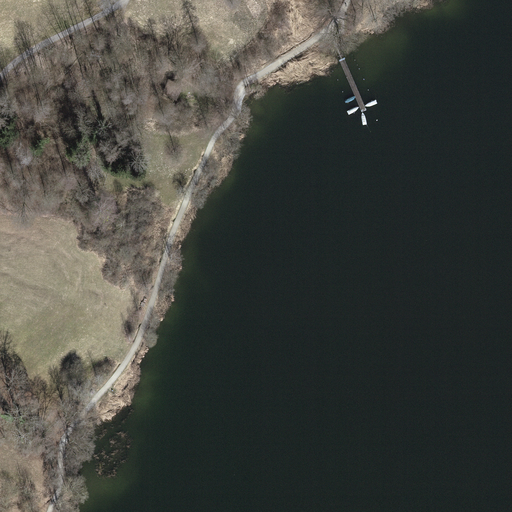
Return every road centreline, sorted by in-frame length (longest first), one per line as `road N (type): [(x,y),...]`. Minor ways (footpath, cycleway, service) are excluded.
road 1 (track): [(49,511),(63,442),(136,345),(173,230),(238,91),(328,29),(348,0)]
road 2 (track): [(0,78),(38,47),(120,4)]
